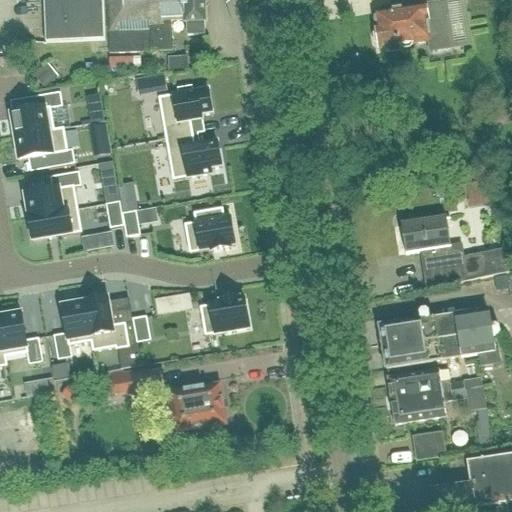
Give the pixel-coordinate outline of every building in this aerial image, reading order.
[(43,0),(45,44),(109,42),(109,54),(172,53),(171,23),(184,22),(184,25),(186,24),(187,37),(204,36),(203,24),(205,24),(204,0),(43,0)] [(379,46),(379,50),(401,47),(405,49),(410,48),(412,45),(430,42),(431,51),(450,48),(446,18),(450,17),(447,2),(446,3),(446,0),(422,0),(424,8),(374,15),(376,33),(374,36),(375,44),(379,46)] [(178,97),(158,100),(166,142),(193,137),(191,125),(202,123),(201,118),(212,116),(208,92),(193,94),(192,88),(177,91),(178,97)] [(38,112),(10,117),(14,140),(54,133),(54,132),(51,111),(62,109),(60,95),(36,99),(38,112)] [(54,133),(14,140),(19,163),(46,159),(48,171),(75,166),(72,152),(68,153),(64,131),(54,132),(54,133)] [(193,137),(166,142),(173,183),(211,176),(210,172),(222,170),(218,145),(195,149),(193,137)] [(52,192),(24,197),(29,220),(78,212),(74,190),(81,189),(79,175),(50,180),(52,192)] [(120,205),(106,207),(110,231),(124,229),(122,216),(120,205)] [(195,225),(184,227),(189,256),(211,252),(211,255),(231,251),(231,249),(235,248),(230,219),(224,220),(223,211),(194,216),(195,225)] [(78,212),(29,220),(33,244),(82,235),(78,212)] [(136,214),(122,216),(124,229),(126,241),(140,238),(136,214)] [(428,291),(461,284),(507,274),(504,254),(463,260),(462,247),(450,249),(445,219),(405,225),(409,255),(426,252),(429,269),(425,269),(427,286),(428,291)] [(108,301),(85,305),(91,344),(91,345),(92,354),(93,354),(115,350),(115,353),(129,350),(125,326),(113,328),(108,301)] [(220,306),(200,310),(205,339),(250,331),(245,302),(240,303),(239,301),(220,304),(220,306)] [(66,336),(53,338),(57,362),(71,360),(69,348),(91,345),(91,344),(85,305),(61,309),(66,336)] [(495,352),(492,337),(498,336),(500,333),(499,329),(496,327),(491,328),(489,313),(488,313),(488,312),(429,322),(428,315),(425,313),(421,314),(419,317),(420,324),(394,328),(398,349),(399,349),(402,369),(478,356),(480,367),(500,364),(498,351),(495,352)] [(21,315),(0,319),(0,331),(5,359),(6,359),(27,355),(29,367),(43,365),(39,341),(26,343),(21,315)] [(144,318),(132,321),(136,344),(148,342),(144,318)] [(387,380),(391,403),(464,392),(463,384),(442,388),(439,371),(387,380)] [(126,382),(129,396),(160,391),(158,377),(126,382)] [(171,395),(177,433),(227,426),(221,387),(171,395)] [(466,400),(464,392),(391,403),(395,427),(447,418),(445,403),(466,400)] [(42,414),(23,415),(25,455),(44,455),(42,414)] [(413,439),(416,462),(446,458),(442,434),(413,439)] [(506,511),(506,509),(506,506),(511,505),(511,456),(482,461),(482,462),(467,464),(469,477),(470,487),(431,493),(434,511),(506,511)]
